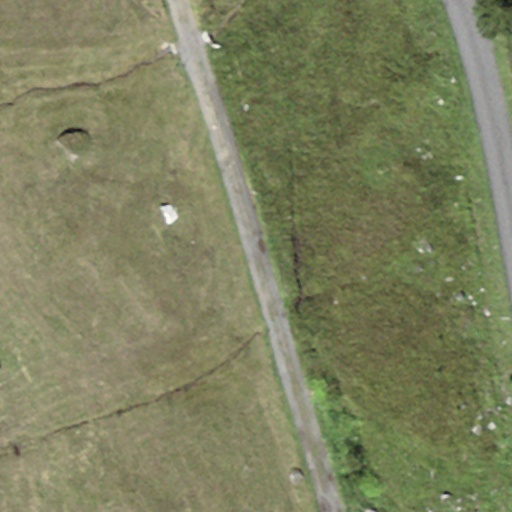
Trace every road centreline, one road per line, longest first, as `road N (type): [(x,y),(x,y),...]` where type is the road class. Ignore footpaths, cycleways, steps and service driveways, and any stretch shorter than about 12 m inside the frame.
road 1 (track): [(185,0),(339,511)]
road 2 (tertiary): [(465,0),(511,186)]
